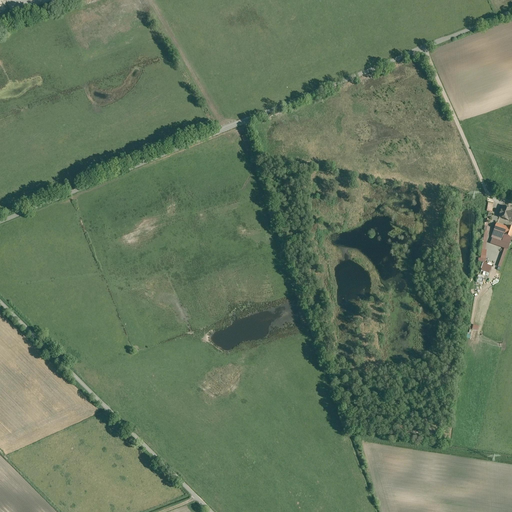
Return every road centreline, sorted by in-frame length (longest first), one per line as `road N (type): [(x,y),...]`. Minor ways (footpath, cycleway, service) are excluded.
road 1 (unclassified): [(424,47),(0,222)]
road 2 (unclassified): [(211,511),(0,300)]
road 3 (unclassified): [(511,202),(486,191),(424,47)]
